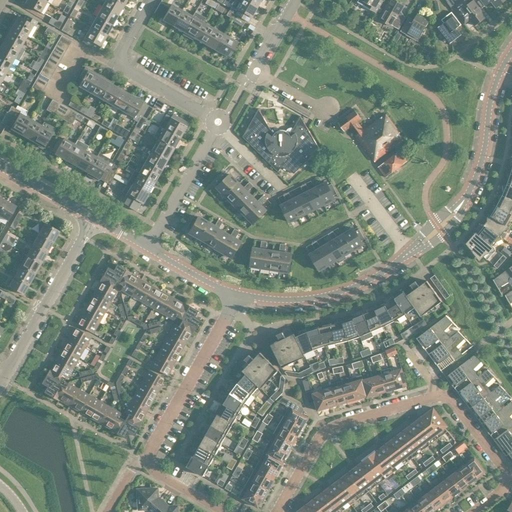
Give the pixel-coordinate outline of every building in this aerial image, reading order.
[(40,13),(47,2),(42,0),(26,0),(25,4),(40,13)] [(79,8),(83,1),(80,0),(78,0),(75,6),(79,8)] [(124,5),(115,0),(105,0),(102,6),(118,15),(124,5)] [(256,7),(243,0),(234,0),(228,11),(234,15),(244,21),(245,20),(247,16),(250,18),(256,7)] [(358,0),(357,3),(376,14),(383,1),(380,0),(358,0)] [(398,15),(403,6),(392,0),(390,0),(379,20),(391,27),(392,26),(398,29),(404,18),(398,15)] [(469,20),(474,26),(485,18),(472,1),(471,0),(467,0),(465,1),(459,6),(458,4),(451,9),(453,11),(463,24),(469,20)] [(479,0),(484,7),(491,2),(496,8),(506,0),(479,0)] [(73,3),(68,1),(62,12),(67,14),(73,3)] [(213,3),(211,8),(221,14),(224,9),(213,3)] [(181,11),(170,5),(162,20),(173,26),(181,11)] [(102,6),(96,17),(112,26),(118,15),(102,6)] [(73,18),(77,12),(73,9),(69,16),(73,18)] [(181,11),(173,26),(183,32),(192,17),(181,11)] [(225,15),(232,19),(234,15),(228,11),(225,15)] [(437,28),(438,28),(436,30),(436,34),(437,35),(441,32),(450,44),(461,35),(456,29),(461,25),(451,12),(441,20),(443,23),(437,28)] [(194,13),(192,17),(183,32),(182,34),(192,40),(193,38),(202,23),(205,19),(194,13)] [(408,17),(400,32),(417,42),(429,21),(417,14),(413,20),(408,17)] [(17,17),(11,28),(27,37),(33,26),(35,27),(37,22),(25,15),(22,20),(17,17)] [(62,24),(61,24),(65,18),(60,15),(57,21),(51,18),(48,24),(59,30),(62,24)] [(234,15),(232,19),(231,20),(241,26),(244,21),(234,15)] [(106,36),(112,26),(96,17),(90,27),(106,36)] [(64,25),(61,31),(72,37),(75,31),(68,27),(72,22),(67,19),(64,25)] [(202,23),(193,38),(204,44),(213,29),(202,23)] [(98,51),(106,36),(90,27),(82,42),(98,51)] [(27,37),(11,28),(5,39),(20,48),(27,37)] [(55,40),(58,35),(47,28),(44,34),(55,40)] [(204,44),(214,50),(223,35),(213,29),(204,44)] [(234,41),(223,35),(214,50),(225,56),(229,59),(238,43),(233,41),(234,41)] [(71,42),(61,36),(57,42),(68,48),(71,42)] [(20,48),(5,39),(0,46),(0,50),(14,59),(17,61),(24,50),(20,48)] [(68,48),(57,42),(55,47),(65,53),(68,48)] [(62,58),(65,53),(55,47),(51,52),(62,58)] [(0,50),(0,65),(8,70),(14,59),(0,50)] [(43,61),(46,54),(42,52),(38,58),(43,61)] [(62,58),(51,52),(48,57),(59,63),(62,58)] [(59,63),(48,57),(46,62),(56,68),(59,63)] [(56,68),(46,62),(43,67),(53,73),(56,68)] [(37,72),(40,66),(36,63),(32,69),(37,72)] [(8,70),(0,65),(0,80),(1,81),(5,74),(9,77),(12,72),(8,70)] [(53,73),(43,67),(40,73),(50,79),(53,73)] [(91,72),(84,68),(78,78),(82,80),(78,87),(89,93),(98,77),(91,73),(91,72)] [(50,79),(40,73),(37,78),(47,84),(50,79)] [(30,83),(34,76),(29,74),(26,80),(30,83)] [(89,93),(101,100),(110,84),(107,82),(108,81),(102,77),(101,79),(98,77),(89,93)] [(34,83),(44,89),(47,84),(37,78),(34,83)] [(34,83),(31,88),(41,94),(44,89),(34,83)] [(110,84),(101,100),(107,103),(104,108),(108,110),(111,106),(121,90),(110,84)] [(24,94),(28,87),(23,85),(20,91),(24,94)] [(121,90),(111,106),(122,112),(132,96),(121,90)] [(13,102),(18,105),(21,98),(17,96),(13,102)] [(142,102),(132,96),(122,112),(133,118),(132,119),(137,122),(141,116),(147,105),(142,102)] [(46,111),(50,113),(51,114),(57,103),(52,100),(46,111)] [(78,112),(81,107),(71,101),(68,106),(78,112)] [(51,114),(53,115),(56,117),(62,106),(57,103),(51,114)] [(147,105),(141,116),(145,118),(145,119),(146,119),(152,108),(147,105)] [(11,115),(15,109),(10,106),(7,113),(11,115)] [(61,119),(67,109),(62,106),(56,117),(61,119)] [(81,107),(78,112),(85,116),(89,118),(92,114),(95,109),(90,106),(87,110),(81,107)] [(21,136),(30,120),(19,114),(20,112),(15,109),(11,115),(5,126),(10,129),(21,136)] [(66,122),(72,112),(67,109),(61,119),(66,122)] [(288,133),(287,132),(285,131),(283,131),(279,131),(277,131),(276,132),(274,133),(273,135),(258,110),(242,137),(278,172),(281,167),(293,174),(318,149),(300,117),(289,135),(288,133)] [(397,144),(402,141),(397,134),(399,133),(385,114),(363,131),(357,122),(360,119),(354,111),(337,124),(343,132),(348,128),(374,162),(397,144)] [(11,115),(7,113),(6,112),(0,122),(0,123),(5,126),(11,115)] [(72,112),(66,122),(71,125),(74,119),(77,115),(72,112)] [(100,124),(101,125),(103,120),(99,117),(92,114),(89,118),(96,122),(100,124)] [(179,139),(188,123),(172,115),(170,118),(165,115),(159,127),(179,139)] [(41,126),(30,120),(21,136),(32,142),(41,126)] [(103,120),(101,125),(107,128),(109,124),(103,120)] [(92,129),(94,124),(88,121),(85,125),(92,129)] [(43,148),(43,149),(52,133),(55,129),(43,122),(41,126),(32,142),(36,145),(35,146),(42,150),(43,148)] [(125,138),(128,132),(115,124),(111,131),(125,138)] [(96,131),(103,135),(105,131),(99,127),(96,131)] [(132,141),(139,130),(134,127),(128,138),(132,141)] [(173,150),(179,139),(159,127),(153,138),(157,141),(173,150)] [(114,141),(116,137),(110,133),(107,138),(114,141)] [(54,154),(54,155),(65,161),(74,145),(63,139),(62,140),(58,138),(51,152),(54,154)] [(167,160),(173,150),(157,141),(151,151),(167,160)] [(80,148),(74,145),(65,161),(64,163),(70,166),(71,165),(76,167),(85,151),(88,146),(83,143),(80,148)] [(160,171),(167,160),(151,151),(147,149),(144,153),(149,156),(145,162),(160,171)] [(389,159),(397,169),(409,160),(401,150),(389,159)] [(76,167),(87,174),(96,158),(85,151),(76,167)] [(109,171),(113,165),(112,165),(110,163),(112,160),(99,153),(96,158),(87,174),(86,175),(97,182),(99,179),(103,182),(109,171),(110,171),(109,171)] [(120,163),(124,156),(119,154),(115,160),(120,163)] [(397,169),(389,159),(377,167),(385,178),(397,169)] [(154,182),(160,171),(145,162),(139,173),(138,174),(154,182)] [(110,171),(109,171),(103,182),(109,185),(115,174),(114,174),(110,171)] [(148,194),(154,182),(138,174),(139,173),(134,171),(131,175),(136,178),(132,184),(148,194)] [(224,174),(220,178),(223,181),(232,190),(238,183),(230,174),(227,177),(224,174)] [(216,188),(225,197),(232,190),(223,181),(220,178),(216,183),(219,185),(216,188)] [(128,182),(121,193),(142,205),(148,194),(132,184),(128,182)] [(243,188),(238,183),(232,190),(225,197),(232,203),(245,190),(243,188)] [(326,183),(315,188),(319,197),(330,191),(334,189),(331,184),(327,186),(326,183)] [(232,203),(239,210),(252,197),(247,192),(250,189),(246,185),(243,188),(245,190),(232,203)] [(503,193),(502,196),(511,200),(511,187),(506,185),(505,185),(502,185),(503,193)] [(302,190),(304,194),(306,193),(315,210),(323,205),(319,197),(315,188),(309,191),(307,188),(302,190)] [(330,191),(319,197),(323,205),(334,200),(333,196),(336,195),(334,189),(330,191)] [(304,194),(298,197),(306,214),(315,210),(306,193),(304,194)] [(511,200),(502,196),(501,195),(497,196),(498,203),(497,206),(496,206),(511,214),(511,200)] [(285,199),(287,203),(289,201),(298,218),(306,214),(298,197),(292,200),(290,196),(285,199)] [(239,210),(246,217),(259,203),(257,201),(252,197),(239,210)] [(257,201),(259,203),(246,217),(253,224),(266,210),(261,205),(264,203),(260,199),(257,201)] [(4,201),(0,208),(0,217),(7,221),(15,207),(4,201)] [(289,201),(287,203),(280,206),(289,223),(298,218),(289,201)] [(492,206),(492,213),(491,216),(507,226),(510,221),(511,219),(511,214),(496,206),(497,206),(496,206),(492,206)] [(13,220),(18,223),(22,216),(17,213),(13,220)] [(490,215),(486,215),(486,223),(484,225),(484,226),(500,237),(503,239),(505,235),(502,233),(503,232),(509,229),(507,226),(491,216),(490,215)] [(189,223),(192,225),(203,231),(208,223),(197,217),(195,220),(192,218),(189,223)] [(14,230),(18,223),(13,220),(9,227),(14,230)] [(38,234),(52,242),(58,232),(44,223),(38,234)] [(189,230),(188,233),(198,239),(203,231),(192,225),(189,223),(186,228),(189,230)] [(208,223),(203,231),(198,239),(207,244),(216,228),(214,226),(208,223)] [(224,232),(218,229),(220,225),(216,223),(214,226),(216,228),(207,244),(215,249),(224,232)] [(495,242),(496,242),(501,240),(500,237),(484,226),(484,225),(480,224),(479,232),(477,235),(492,247),(495,242)] [(347,243),(358,237),(361,235),(358,230),(355,232),(353,228),(342,235),(347,243)] [(223,254),(233,237),(230,236),(224,232),(215,249),(223,254)] [(232,232),(230,236),(233,237),(223,254),(232,259),(241,242),(235,239),(237,235),(232,232)] [(494,249),(492,247),(477,235),(475,233),(474,234),(473,233),(469,238),(470,239),(468,241),(468,243),(470,245),(468,247),(475,256),(478,253),(483,257),(487,260),(495,251),(494,249)] [(10,237),(5,234),(1,241),(6,244),(9,237),(10,237)] [(32,244),(46,253),(52,242),(38,234),(32,244)] [(330,238),(332,241),(334,240),(344,256),(352,251),(347,243),(342,235),(336,238),(334,235),(330,238)] [(361,242),(364,240),(361,235),(358,237),(347,243),(352,251),(363,245),(361,242)] [(344,256),(334,240),(332,241),(326,245),(336,261),(344,256)] [(26,255),(40,263),(46,253),(32,244),(26,255)] [(260,245),(260,249),(263,250),(260,268),(269,270),(272,251),(265,250),(266,246),(260,245)] [(313,248),(315,251),(318,250),(327,266),(336,261),(326,245),(320,248),(318,245),(313,248)] [(260,268),(263,250),(260,249),(253,248),(250,267),(260,268)] [(284,253),(285,249),(279,248),(279,252),(281,252),(279,271),(288,273),(291,254),(284,253)] [(502,255),(505,258),(509,253),(503,248),(499,253),(502,256),(502,255)] [(327,266),(318,250),(315,251),(309,255),(319,271),(327,266)] [(279,252),(272,251),(269,270),(279,271),(281,252),(279,252)] [(40,263),(26,255),(20,265),(34,274),(40,263)] [(20,265),(14,276),(28,284),(34,274),(20,265)] [(116,283),(122,287),(123,287),(130,274),(131,273),(116,265),(113,271),(116,283)] [(497,289),(509,282),(511,286),(511,265),(493,281),(497,289)] [(100,282),(112,289),(112,290),(113,289),(116,283),(113,271),(107,267),(99,282),(99,283),(100,282)] [(122,287),(120,290),(131,296),(140,280),(130,274),(123,287),(122,287)] [(22,295),(28,284),(14,276),(7,287),(22,295)] [(434,276),(430,279),(445,299),(449,296),(434,276)] [(140,280),(131,296),(141,302),(151,286),(140,280)] [(406,296),(414,308),(420,317),(427,312),(426,309),(432,305),(434,307),(441,302),(426,281),(418,287),(415,282),(410,285),(413,290),(406,296)] [(99,283),(94,293),(110,302),(116,291),(113,289),(112,290),(112,289),(100,282),(99,283)] [(141,302),(152,308),(161,292),(151,286),(141,302)] [(406,296),(403,291),(396,296),(397,297),(394,299),(404,315),(405,314),(414,308),(406,296)] [(152,308),(162,314),(172,298),(161,292),(152,308)] [(104,313),(110,302),(94,293),(88,303),(104,313)] [(15,300),(7,296),(5,300),(12,304),(15,300)] [(172,298),(162,314),(173,320),(175,317),(182,304),(172,298)] [(394,321),(404,315),(394,299),(393,298),(387,302),(387,303),(384,305),(393,322),(394,321)] [(88,303),(82,314),(98,323),(104,313),(88,303)] [(182,304),(175,317),(181,320),(194,317),(197,311),(182,303),(182,304)] [(374,309),(374,310),(382,327),(393,322),(384,305),(384,303),(377,307),(377,308),(374,309)] [(371,332),(382,327),(374,310),(374,309),(374,308),(366,312),(367,313),(363,314),(371,332)] [(360,337),(371,332),(363,314),(363,313),(355,317),(356,318),(353,319),(352,319),(359,337),(360,337)] [(98,323),(82,314),(76,324),(92,334),(98,323)] [(428,355),(431,353),(448,339),(443,332),(452,322),(446,316),(419,337),(427,347),(424,349),(428,355)] [(181,320),(178,326),(177,327),(190,334),(191,335),(199,320),(194,317),(181,320)] [(143,324),(132,318),(131,321),(141,327),(143,324)] [(342,323),(347,341),(348,341),(359,337),(352,319),(353,319),(352,318),(345,320),(345,321),(342,322),(342,323)] [(335,344),(347,341),(342,323),(342,322),(342,321),(334,323),(334,324),(331,325),(335,344)] [(190,334),(177,327),(178,326),(174,324),(168,335),(184,344),(190,334)] [(322,327),(319,328),(318,328),(324,347),(335,344),(331,325),(331,324),(322,326),(322,327)] [(313,350),(324,347),(318,328),(319,328),(318,327),(310,330),(310,331),(307,332),(306,332),(313,350)] [(74,328),(67,339),(84,348),(90,337),(74,328)] [(298,336),(295,337),(303,355),(303,354),(313,350),(306,332),(307,332),(306,331),(298,335),(298,336)] [(303,354),(303,355),(295,337),(293,334),(285,338),(282,332),(276,335),(279,341),(270,345),(281,368),(289,364),(288,362),(295,358),(297,361),(304,357),(303,354)] [(458,332),(448,339),(431,353),(439,363),(436,365),(440,371),(461,355),(455,347),(464,338),(458,332)] [(184,344),(168,335),(162,345),(178,355),(184,344)] [(78,358),(84,348),(67,339),(62,349),(78,358)] [(178,355),(162,345),(156,356),(172,365),(178,355)] [(387,357),(396,353),(393,348),(385,352),(387,357)] [(62,349),(56,359),(72,369),(78,358),(62,349)] [(244,374),(244,373),(258,387),(260,389),(266,383),(264,381),(270,375),(272,377),(278,371),(260,353),(253,360),(248,355),(244,360),(248,364),(242,371),(244,374)] [(460,391),(478,377),(472,370),(482,361),(475,354),(448,375),(456,386),(453,388),(457,394),(460,391)] [(150,367),(166,376),(172,365),(156,356),(150,367)] [(66,380),(72,369),(56,359),(50,370),(62,377),(66,380)] [(62,377),(50,370),(49,369),(41,384),(46,387),(59,384),(62,377)] [(391,372),(396,389),(406,386),(401,369),(391,372)] [(148,370),(142,381),(158,390),(164,379),(148,370)] [(487,370),(478,377),(460,391),(468,401),(465,404),(469,409),(472,407),(490,393),(484,386),(494,377),(487,370)] [(381,375),(386,392),(396,389),(391,372),(381,375)] [(235,382),(236,383),(251,395),(258,387),(244,373),(244,374),(242,376),(241,375),(235,382)] [(381,375),(371,378),(376,395),(386,392),(381,375)] [(356,399),(366,397),(362,381),(360,376),(350,379),(351,383),(356,399)] [(97,381),(107,387),(109,383),(99,377),(97,381)] [(366,398),(376,395),(371,378),(362,381),(366,397),(366,398)] [(302,381),(305,393),(311,391),(308,379),(302,381)] [(152,401),(158,390),(142,381),(136,391),(152,401)] [(331,384),(337,405),(347,402),(342,385),(341,381),(331,384)] [(65,387),(58,400),(68,406),(78,389),(67,383),(65,387)] [(227,393),(228,393),(244,404),(251,395),(236,383),(233,386),(233,385),(227,393)] [(351,383),(342,385),(347,402),(356,399),(351,383)] [(58,400),(65,387),(59,384),(46,387),(43,393),(58,401),(58,400)] [(322,391),(327,408),(337,405),(331,384),(321,387),(322,391)] [(499,386),(490,393),(472,407),(480,417),(477,419),(481,425),(484,423),(502,409),(496,402),(506,392),(499,386)] [(79,412),(88,396),(88,395),(78,389),(68,406),(79,412)] [(146,411),(152,401),(136,391),(130,402),(146,411)] [(317,411),(327,408),(322,391),(312,394),(317,411)] [(225,396),(220,404),(221,404),(238,413),(244,404),(228,393),(226,396),(225,396)] [(88,395),(88,396),(79,412),(89,418),(98,402),(99,401),(88,395)] [(283,416),(302,427),(307,418),(300,414),(303,409),(283,398),(278,402),(286,407),(287,410),(283,416)] [(99,401),(98,402),(89,418),(100,424),(109,407),(99,401)] [(489,435),(493,441),(496,439),(511,425),(511,422),(508,417),(511,413),(511,402),(511,401),(502,409),(484,423),(492,433),(489,435)] [(140,421),(146,411),(130,402),(124,412),(127,415),(127,414),(140,422),(140,421)] [(214,414),(215,415),(216,414),(232,424),(238,413),(221,404),(220,407),(218,407),(214,414)] [(431,406),(419,415),(295,509),(297,511),(341,511),(447,432),(437,418),(439,417),(431,406)] [(100,424),(110,430),(117,417),(118,417),(120,413),(109,407),(100,424)] [(140,422),(127,414),(127,415),(124,421),(127,433),(133,436),(141,422),(140,421),(140,422)] [(214,418),(213,417),(208,425),(209,425),(210,425),(226,434),(232,424),(216,414),(215,415),(214,418)] [(283,416),(278,425),(297,436),(302,427),(283,416)] [(124,439),(127,433),(124,421),(118,417),(117,417),(110,430),(109,431),(124,439)] [(204,435),(221,445),(226,434),(210,425),(209,425),(208,428),(207,428),(203,435),(204,436),(204,435)] [(273,434),(277,436),(292,445),(297,436),(278,425),(273,434)] [(511,425),(496,439),(504,449),(501,451),(505,457),(508,454),(511,451),(511,425)] [(292,445),(277,436),(273,434),(268,443),(287,454),(292,445)] [(198,446),(215,455),(221,445),(204,435),(204,436),(202,439),(201,438),(197,445),(198,446)] [(467,448),(466,447),(462,442),(458,445),(462,450),(462,451),(467,448)] [(263,452),(264,452),(282,463),(282,462),(287,454),(268,443),(263,452)] [(192,456),(209,466),(215,455),(198,446),(196,449),(195,449),(191,456),(192,456)] [(283,463),(282,462),(282,463),(264,452),(259,461),(278,472),(283,463)] [(485,472),(472,455),(463,461),(466,464),(476,478),(485,472)] [(185,466),(188,468),(203,476),(209,466),(192,456),(190,460),(189,459),(185,466)] [(273,480),(278,472),(259,461),(254,470),(273,480)] [(468,484),(476,478),(466,464),(458,470),(468,484)] [(447,473),(460,491),(468,484),(458,470),(455,467),(447,473)] [(254,470),(249,479),(268,489),(273,480),(254,470)] [(439,480),(452,497),(460,491),(447,473),(439,480)] [(244,487),(263,498),(265,499),(270,490),(268,489),(249,479),(244,487)] [(413,479),(409,482),(405,486),(409,490),(417,484),(413,479)] [(431,486),(444,503),(452,497),(439,480),(431,486)] [(400,496),(409,490),(405,486),(397,492),(400,496)] [(423,492),(436,509),(444,503),(431,486),(423,492)] [(257,508),(263,498),(244,487),(239,497),(257,508)] [(139,510),(147,509),(150,511),(154,511),(163,502),(157,498),(157,489),(137,491),(139,510)] [(415,498),(425,511),(432,511),(436,509),(423,492),(415,498)] [(406,504),(412,511),(425,511),(415,498),(406,504)] [(154,511),(177,511),(177,507),(168,507),(163,502),(154,511)]
